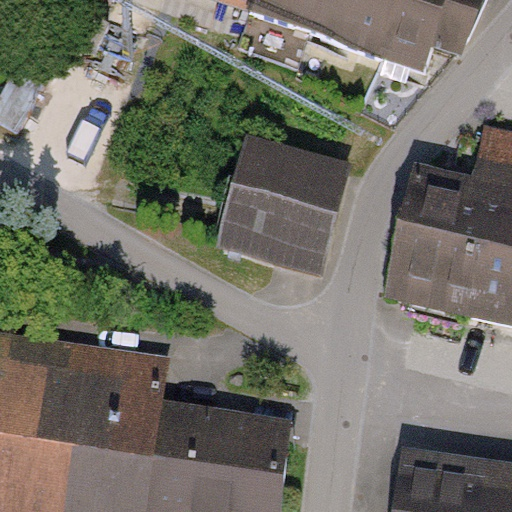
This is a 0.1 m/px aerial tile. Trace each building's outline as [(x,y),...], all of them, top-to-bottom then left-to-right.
[(205,0),(260,17),(265,0),(205,0)] [(265,0),(260,17),(445,76),(468,0),(265,0)] [(359,171),(266,146),(235,255),(326,280),(329,281),(359,171)] [(511,185),(435,168),(403,306),(511,330),(511,185)] [(0,511),(281,511),(292,430),(153,412),(159,365),(0,344),(0,511)] [(511,511),(511,481),(415,471),(410,511),(511,511)]
